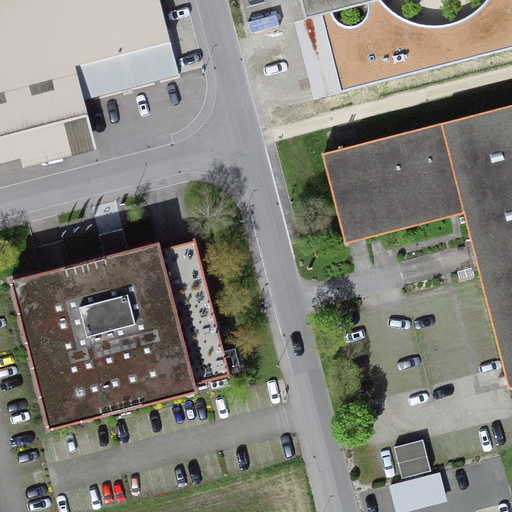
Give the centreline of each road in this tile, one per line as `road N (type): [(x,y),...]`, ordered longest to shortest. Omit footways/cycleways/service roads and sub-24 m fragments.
road 1 (unclassified): [(246,140),(341,511)]
road 2 (track): [(511,72),(246,140)]
road 3 (residential): [(246,140),(0,204)]
road 4 (residential): [(209,0),(246,140)]
